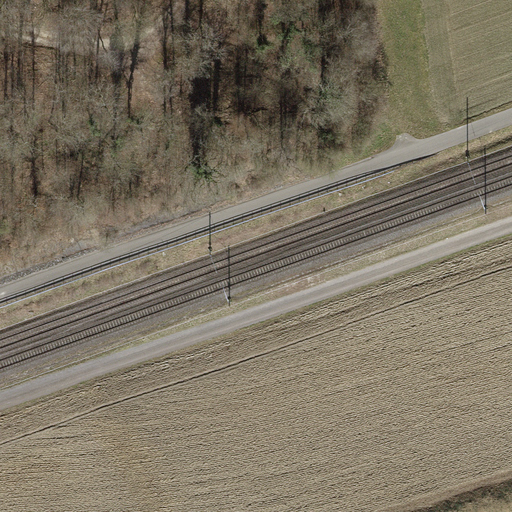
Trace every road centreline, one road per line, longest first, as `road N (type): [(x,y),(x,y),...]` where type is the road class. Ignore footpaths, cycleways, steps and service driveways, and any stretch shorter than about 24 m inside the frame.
road 1 (track): [(511,115),(0,296)]
road 2 (track): [(0,402),(511,222)]
road 3 (track): [(0,29),(99,46),(168,26),(184,0)]
